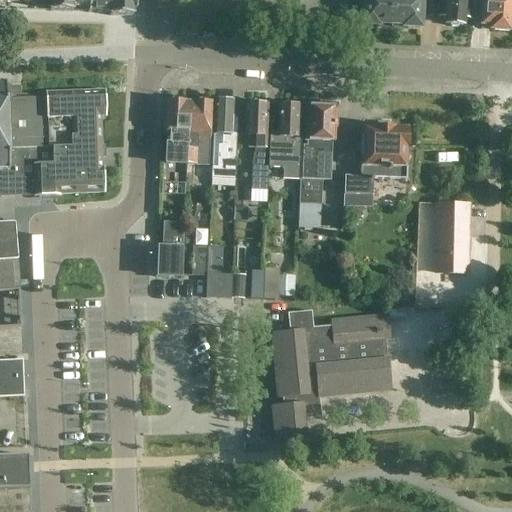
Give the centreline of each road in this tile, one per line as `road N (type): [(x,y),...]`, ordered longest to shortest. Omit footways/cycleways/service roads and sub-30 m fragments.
road 1 (residential): [(125,511),(113,223),(127,211),(134,185),(148,56)]
road 2 (residential): [(511,78),(148,56)]
